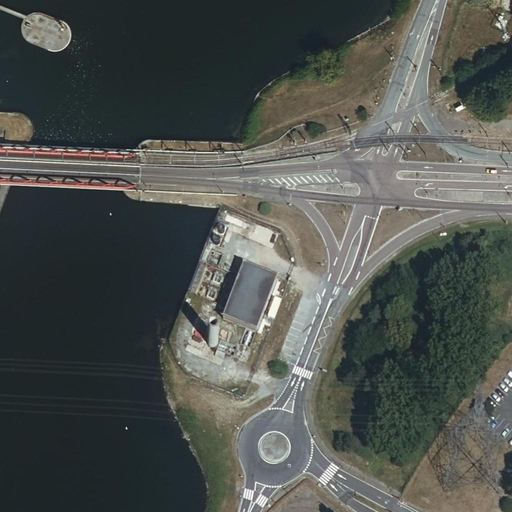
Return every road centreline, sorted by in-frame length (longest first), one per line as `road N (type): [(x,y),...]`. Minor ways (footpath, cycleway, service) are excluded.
road 1 (secondary): [(428,0),(368,141),(295,171)]
road 2 (secondary): [(215,179),(0,167)]
road 3 (secondary): [(341,294),(428,225),(499,207)]
road 4 (tertiary): [(429,0),(375,166)]
road 5 (unclassified): [(333,276),(299,372),(265,419)]
road 6 (secondary): [(511,158),(459,153),(431,124),(422,69)]
road 7 (unclassified): [(298,430),(305,375),(341,294)]
road 8 (secondary): [(511,171),(389,166)]
road 9 (secondary): [(511,186),(389,188)]
